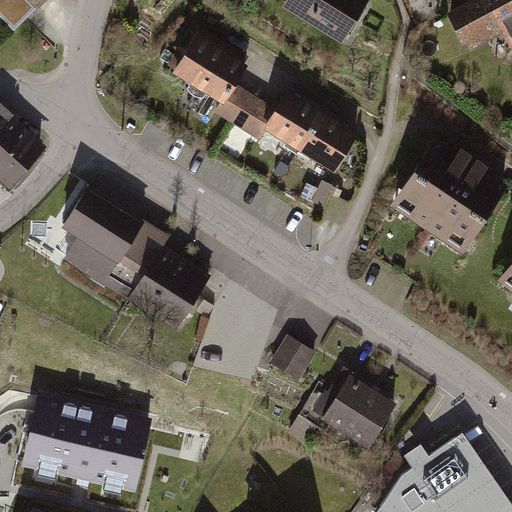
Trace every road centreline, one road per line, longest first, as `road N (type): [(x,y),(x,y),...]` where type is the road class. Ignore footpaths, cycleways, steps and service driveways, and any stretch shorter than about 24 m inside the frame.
road 1 (residential): [(511,415),(428,348),(75,120)]
road 2 (residential): [(0,219),(24,201),(75,120)]
road 3 (residential): [(75,120),(101,0)]
